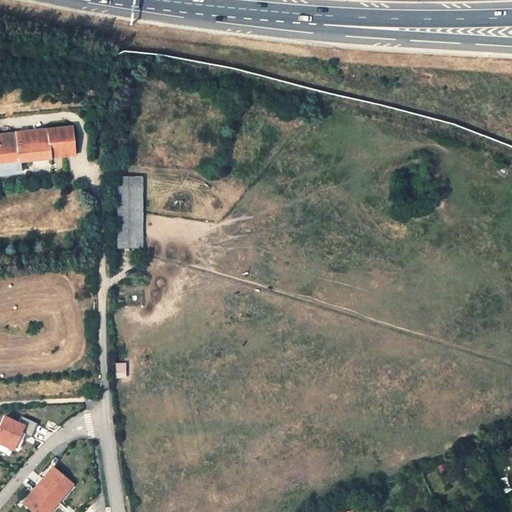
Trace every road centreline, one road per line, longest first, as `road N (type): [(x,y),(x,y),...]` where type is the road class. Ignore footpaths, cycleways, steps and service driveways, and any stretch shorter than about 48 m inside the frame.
road 1 (track): [(129,61),(98,129),(95,167),(105,395)]
road 2 (motorway): [(324,14),(366,34),(511,44)]
road 3 (motorway): [(324,14),(511,17)]
road 4 (motorway): [(158,0),(324,14)]
road 5 (residential): [(106,422),(73,430),(50,447),(0,504)]
